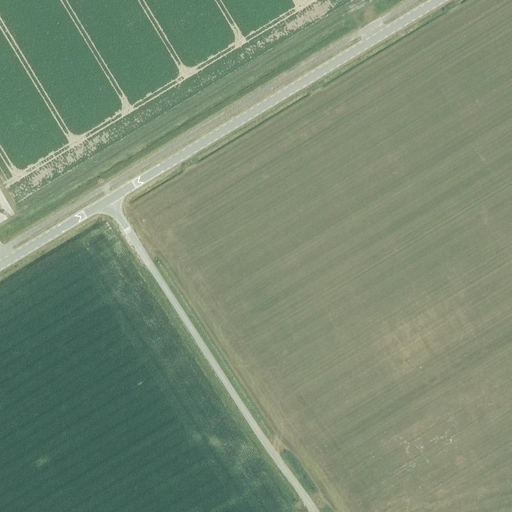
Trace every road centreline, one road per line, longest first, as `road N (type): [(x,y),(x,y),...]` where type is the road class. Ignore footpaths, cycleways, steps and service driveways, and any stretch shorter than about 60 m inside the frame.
road 1 (tertiary): [(107,200),(437,0)]
road 2 (unclassified): [(314,511),(107,200)]
road 3 (tertiary): [(0,266),(107,200)]
